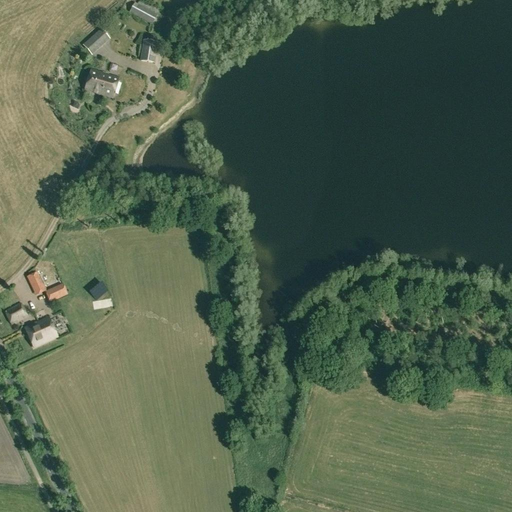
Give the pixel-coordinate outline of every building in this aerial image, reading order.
[(129,12),(152,24),(157,15),(134,3),(129,12)] [(81,45),(90,54),(107,37),(98,28),(81,45)] [(140,61),(154,63),(157,43),(143,41),(140,61)] [(120,52),(128,58),(134,50),(126,44),(120,52)] [(119,78),(90,70),(84,90),(113,98),(119,78)] [(62,284),(45,292),(49,300),(66,293),(62,284)] [(100,310),(115,309),(114,301),(99,302),(100,310)] [(5,310),(12,324),(28,315),(21,302),(5,310)] [(34,347),(57,336),(49,317),(25,328),(34,347)] [(0,324),(4,331),(11,328),(7,318),(0,321),(0,324)]
